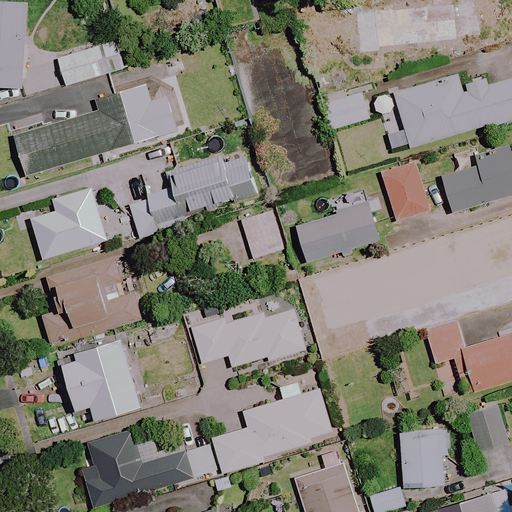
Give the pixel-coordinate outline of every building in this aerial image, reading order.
[(482,43),(477,0),(453,0),(350,10),(355,56),(482,43)] [(0,87),(21,89),(26,4),(0,2),(0,87)] [(126,68),(117,41),(55,60),(63,87),(126,68)] [(202,69),(197,53),(156,65),(161,81),(202,69)] [(511,119),(511,79),(487,86),(485,79),(460,86),(458,76),(393,93),(402,128),(394,130),(400,150),(511,119)] [(157,137),(142,87),(110,97),(108,88),(39,108),(44,127),(10,137),(22,178),(157,137)] [(511,195),(511,154),(510,147),(505,148),(495,151),(497,160),(438,177),(449,214),(511,195)] [(161,237),(156,222),(191,212),(253,194),(242,154),(215,162),(214,160),(169,173),(173,189),(125,203),(137,244),(161,237)] [(427,211),(412,163),(379,174),(394,221),(427,211)] [(105,241),(90,189),(56,199),(59,211),(31,219),(43,260),(105,241)] [(378,240),(366,202),(334,212),(335,215),(294,227),(305,263),(378,240)] [(282,249),(269,212),(238,222),(251,260),(282,249)] [(510,275),(498,233),(456,246),(458,252),(419,264),(432,307),(489,290),(487,282),(510,275)] [(122,289),(112,259),(32,283),(42,317),(52,347),(108,329),(141,319),(131,287),(122,289)] [(420,310),(410,274),(361,288),(372,324),(420,310)] [(304,350),(292,309),(264,318),(263,312),(226,323),(224,318),(192,327),(203,363),(228,356),(231,368),(268,357),(269,361),(304,350)] [(511,332),(461,348),(453,322),(424,331),(434,364),(451,359),(462,395),(511,380),(511,332)] [(141,407),(122,339),(74,353),(77,361),(63,365),(75,410),(91,406),(94,420),(141,407)] [(331,432),(318,389),(243,412),(247,428),(212,439),(222,473),(263,461),(262,457),(310,442),(309,438),(331,432)] [(507,445),(496,404),(465,413),(476,453),(507,445)] [(156,436),(134,443),(130,430),(87,443),(94,467),(81,471),(92,509),(215,472),(207,445),(184,452),(183,446),(161,452),(156,436)] [(442,486),(441,431),(398,432),(399,487),(442,486)] [(357,511),(354,511),(340,463),(293,477),(303,511),(361,511),(357,511)] [(381,511),(404,505),(399,488),(368,497),(372,511),(381,511)] [(511,511),(511,504),(509,505),(505,490),(431,511),(511,511)]
